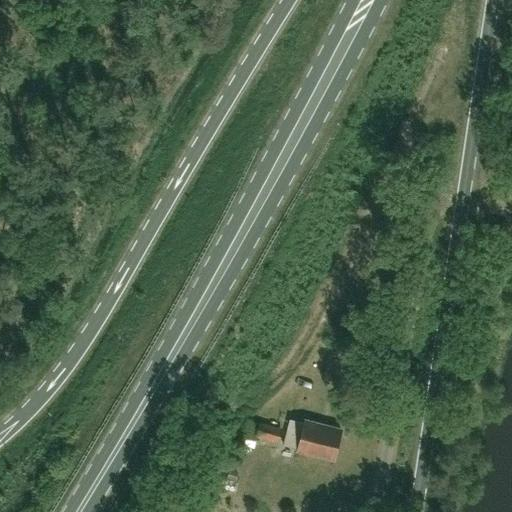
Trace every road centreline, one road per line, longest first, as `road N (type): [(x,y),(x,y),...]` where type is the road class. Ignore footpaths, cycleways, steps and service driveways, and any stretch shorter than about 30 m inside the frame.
road 1 (trunk): [(287,0),(77,354),(0,436)]
road 2 (trunk): [(415,511),(491,0)]
road 3 (trunk): [(77,511),(310,107)]
road 4 (trunk): [(310,107),(373,0)]
